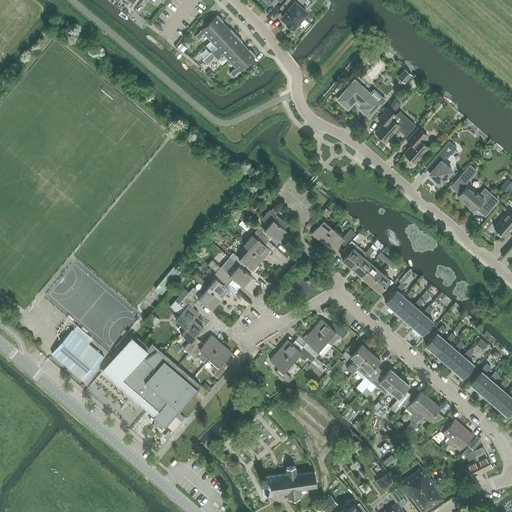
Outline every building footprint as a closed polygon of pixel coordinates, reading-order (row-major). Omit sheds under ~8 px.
[(286,0),(280,8),(286,13),(282,17),(288,22),(286,24),(291,28),(293,27),(294,27),(298,22),(299,24),(304,18),(302,17),(306,12),(300,7),(305,0),(286,0)] [(211,40),(226,26),(222,22),(223,21),(224,21),(218,15),(217,15),(218,15),(217,16),(216,16),(201,30),(195,36),(199,39),(203,36),(202,35),(204,33),(211,40)] [(214,56),(237,35),(231,28),(230,29),(231,29),(230,30),(226,26),(211,40),(217,47),(215,49),(211,52),(214,56)] [(230,60),(245,46),(241,42),(242,41),(242,42),(243,41),(237,35),(214,56),(218,59),(222,56),(221,55),(223,53),(230,60)] [(249,50),(245,46),(230,60),(236,68),(234,69),(230,73),(233,76),(239,71),(254,57),(254,56),(255,55),(256,55),(250,49),(249,49),(250,49),(249,50)] [(381,103),(355,80),(337,100),(348,109),(355,101),(360,106),(359,108),(370,117),(381,103)] [(387,108),(378,119),(383,123),(375,133),(385,142),(397,128),(405,136),(414,126),(399,112),(396,116),(387,108)] [(426,136),(417,128),(407,140),(412,145),(403,155),(408,159),(409,158),(414,163),(428,148),(421,142),(426,136)] [(428,170),(427,173),(434,179),(433,181),(434,182),(439,186),(443,185),(445,183),(446,181),(447,178),(446,177),(453,169),(442,160),(445,156),(447,157),(450,153),(456,147),(448,140),(425,167),(428,170)] [(480,195),(468,186),(468,187),(465,184),(477,171),(471,166),(453,187),(461,194),(459,197),(474,210),(476,206),(485,214),(497,201),(485,190),(480,195)] [(511,181),(509,179),(501,187),(510,194),(511,191),(511,181)] [(322,242),(334,228),(324,219),(330,212),(326,208),(315,220),(319,224),(311,233),(322,242)] [(260,225),(256,230),(269,241),(272,237),(278,241),(287,231),(284,229),(288,224),(270,209),(264,217),(270,222),(264,229),(260,225)] [(511,215),(508,212),(494,228),(505,237),(510,231),(511,232),(511,215)] [(475,220),(467,228),(475,235),(482,226),(475,220)] [(344,245),(354,233),(350,229),(343,236),(334,228),(322,242),(332,251),(339,242),(344,245)] [(265,245),(269,241),(256,230),(252,235),(244,245),(248,248),(262,260),(270,250),(271,250),(265,245)] [(446,237),(453,242),(457,236),(449,231),(446,237)] [(356,244),(364,235),(360,232),(352,241),(356,244)] [(366,252),(356,244),(353,248),(353,247),(342,260),(351,268),(362,255),(363,256),(366,252)] [(253,270),(262,260),(248,248),(239,258),(233,252),(229,257),(229,258),(237,265),(241,268),(242,267),(245,263),(253,270)] [(390,260),(381,252),(378,256),(387,263),(390,260)] [(371,263),(363,256),(362,255),(351,268),(361,276),(371,263)] [(252,277),(242,267),(241,268),(237,265),(229,258),(221,268),(212,260),(208,265),(216,272),(216,271),(229,282),(232,278),(243,287),(252,277)] [(396,265),(390,260),(387,263),(393,268),(396,265)] [(381,271),(371,263),(361,276),(370,283),(381,271)] [(225,286),(229,282),(216,271),(216,272),(213,276),(215,278),(206,288),(220,300),(229,289),(225,286)] [(380,292),(390,279),(381,271),(370,283),(380,292)] [(155,283),(160,288),(168,279),(164,275),(155,283)] [(404,296),(410,289),(402,282),(395,289),(396,289),(385,302),(395,310),(406,298),(404,296)] [(220,300),(206,288),(197,298),(195,296),(199,291),(194,287),(189,292),(186,288),(182,292),(195,303),(199,299),(212,310),(220,300)] [(415,305),(413,304),(408,300),(414,292),(410,289),(404,296),(406,298),(395,310),(404,318),(415,305)] [(195,303),(182,292),(171,306),(180,314),(176,318),(186,327),(187,327),(193,319),(194,319),(199,313),(192,307),(195,303)] [(424,313),(422,312),(417,307),(423,301),(420,297),(413,304),(415,305),(404,318),(413,326),(424,313)] [(426,315),(432,309),(428,305),(422,312),(424,313),(413,326),(422,334),(433,321),(426,315)] [(198,315),(206,319),(209,313),(202,309),(198,315)] [(204,328),(194,319),(193,319),(187,327),(186,327),(181,333),(191,341),(184,349),(188,353),(200,340),(196,337),(204,328)] [(312,329),(327,341),(332,345),(340,336),(343,338),(347,334),(335,323),(331,327),(321,319),(312,329)] [(434,330),(437,332),(426,345),(435,353),(446,340),(440,335),(446,328),(443,325),(440,328),(437,326),(434,330)] [(52,353),(84,380),(105,356),(73,329),(52,353)] [(332,346),(327,341),(312,329),(304,339),(299,335),(296,339),(316,357),(320,352),(323,355),(332,346)] [(455,348),(454,347),(449,343),(456,336),(452,333),(446,340),(435,353),(444,361),(455,348)] [(210,358),(222,343),(212,335),(204,344),(200,340),(188,353),(193,357),(199,349),(203,352),(198,357),(205,363),(210,358)] [(132,337),(104,370),(156,415),(153,417),(165,428),(198,389),(197,388),(200,384),(152,343),(149,346),(141,340),(138,343),(132,337)] [(287,339),(278,350),(292,362),(298,355),(304,360),(307,356),(318,367),(322,363),(316,357),(296,339),(293,344),(287,339)] [(458,351),(465,344),(461,340),(454,347),(455,348),(444,361),(453,368),(464,356),(464,355),(458,351)] [(232,352),(222,343),(210,358),(219,366),(212,374),(217,378),(228,365),(224,362),(232,352)] [(356,370),(371,352),(362,344),(351,356),(355,359),(347,369),(352,374),(356,370)] [(462,376),(473,364),(467,359),(474,352),(470,348),(464,355),(464,356),(453,368),(462,376)] [(292,362),(278,350),(269,360),(278,368),(275,372),(288,383),(291,378),(284,372),(292,362)] [(370,372),(380,360),(371,352),(356,370),(360,373),(364,368),(370,372)] [(339,359),(332,367),(330,369),(331,369),(327,373),(328,373),(332,377),(336,373),(344,364),(339,359)] [(479,392),(491,379),(490,378),(485,374),(491,366),(487,363),(481,371),(470,383),(479,392)] [(389,389),(400,377),(390,368),(386,373),(382,369),(371,381),(385,393),(389,389)] [(488,399),(499,386),(494,382),(500,375),(496,371),(490,378),(491,379),(479,392),(488,399)] [(277,382),(280,376),(274,373),(271,378),(277,382)] [(406,389),(409,385),(400,377),(389,389),(399,398),(390,408),(395,412),(402,403),(410,393),(406,389)] [(497,407),(508,394),(503,389),(509,382),(505,379),(499,386),(488,399),(497,407)] [(363,380),(355,390),(359,395),(368,385),(363,380)] [(507,415),(511,408),(511,397),(511,388),(508,394),(497,407),(507,415)] [(411,421),(420,411),(431,398),(422,390),(418,394),(413,390),(410,393),(402,403),(407,407),(406,407),(413,413),(408,418),(411,421)] [(420,411),(411,421),(404,429),(409,434),(417,424),(416,423),(419,419),(420,420),(424,415),(433,423),(443,417),(437,411),(441,406),(431,398),(420,411)] [(446,441),(449,444),(464,427),(454,419),(443,432),(450,437),(446,441)] [(384,430),(389,424),(386,420),(380,426),(384,430)] [(462,448),(473,435),(464,427),(449,444),(452,447),(456,443),(462,448)] [(477,436),(468,446),(474,450),(482,440),(477,436)] [(468,446),(462,453),(467,457),(472,450),(468,446)] [(472,452),(475,456),(482,472),(492,468),(483,447),(472,452)] [(482,472),(475,456),(472,452),(472,451),(468,456),(471,462),(466,465),(472,477),(482,472)] [(299,488),(317,486),(315,471),(296,474),(295,466),(286,467),(287,473),(266,476),(267,480),(261,481),(262,488),(267,487),(268,494),(288,491),(288,496),(300,495),(299,488)] [(423,511),(443,498),(433,485),(435,483),(422,466),(399,483),(410,498),(412,497),(423,511)] [(376,481),(382,489),(393,482),(386,473),(376,481)] [(389,493),(396,502),(383,511),(404,511),(400,507),(407,502),(396,487),(389,493)] [(331,496),(321,504),(327,511),(336,504),(331,496)]
